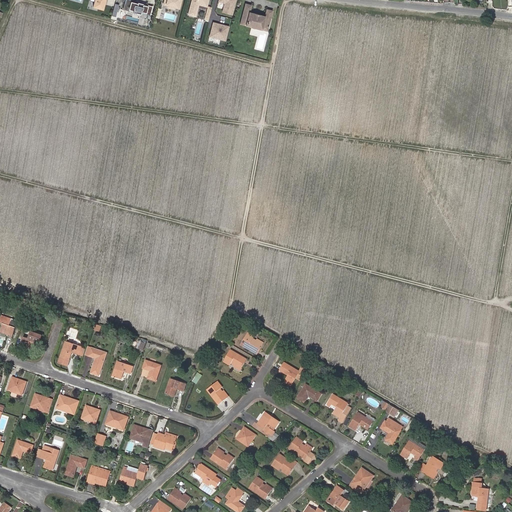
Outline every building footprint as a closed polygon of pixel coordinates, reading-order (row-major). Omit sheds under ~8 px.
[(93,0),(92,6),(102,9),(104,0),(93,0)] [(122,8),(128,10),(128,9),(133,10),(133,11),(140,13),(141,12),(150,14),(152,6),(147,4),(147,5),(137,2),(135,2),(136,0),(133,0),(125,0),(124,5),(124,4),(122,8)] [(190,0),(187,14),(194,16),(198,4),(206,6),(207,0),(190,0)] [(217,0),(218,1),(224,3),(222,11),(231,14),(234,0),(217,0)] [(245,3),(239,24),(267,31),(272,10),(266,9),(264,16),(249,12),(251,5),(245,3)] [(212,22),(208,36),(224,40),(228,26),(212,22)] [(10,334),(9,335),(13,336),(17,323),(17,321),(12,319),(12,320),(1,316),(0,320),(0,322),(3,324),(0,331),(10,334)] [(31,332),(29,339),(23,337),(20,345),(33,349),(35,341),(39,342),(41,336),(31,332)] [(263,344),(257,340),(253,339),(255,337),(248,333),(242,345),(257,354),(263,344)] [(59,362),(67,365),(72,352),(79,354),(81,347),(65,342),(59,362)] [(91,348),(89,356),(96,358),(91,373),(100,375),(106,352),(91,348)] [(235,365),(241,369),(247,359),(231,350),(224,362),(230,365),(231,363),(235,365)] [(148,379),(156,381),(162,366),(146,361),(144,369),(151,371),(148,379)] [(131,374),(133,367),(117,362),(112,376),(121,379),(124,371),(131,374)] [(299,372),(285,363),(280,371),(289,376),(285,382),(291,385),(296,377),(301,381),(307,371),(302,368),(299,372)] [(26,382),(12,377),(8,390),(12,392),(11,396),(16,397),(17,393),(22,395),(26,382)] [(174,396),(177,389),(184,391),(186,384),(171,379),(166,393),(174,396)] [(227,397),(223,392),(221,389),(222,388),(218,382),(208,390),(219,404),(227,397)] [(317,401),(322,394),(306,385),(298,398),(305,402),(309,396),(317,401)] [(42,408),(42,411),(48,413),(53,400),(35,394),(31,407),(36,409),(37,407),(42,408)] [(67,409),(67,412),(75,414),(79,401),(61,395),(57,409),(62,410),(62,408),(67,409)] [(332,404),(337,407),(333,414),(340,418),(339,420),(343,423),(351,408),(347,406),(348,403),(334,395),(328,405),(330,407),(332,404)] [(92,419),(91,422),(96,424),(100,410),(86,405),(82,419),(86,420),(87,418),(92,419)] [(390,405),(386,412),(393,416),(398,409),(390,405)] [(117,425),(116,428),(124,431),(129,417),(111,411),(106,424),(111,426),(112,423),(117,425)] [(274,440),(280,435),(269,428),(271,425),(275,428),(279,422),(265,413),(258,424),(265,429),(264,430),(271,435),(269,437),(274,440)] [(368,429),(373,421),(358,413),(350,427),(355,430),(359,424),(368,429)] [(387,422),(386,421),(381,428),(390,433),(385,440),(393,445),(401,431),(403,427),(398,425),(399,424),(389,418),(387,422)] [(141,439),(140,442),(145,443),(149,429),(135,425),(131,439),(135,440),(136,437),(141,439)] [(245,428),(237,439),(248,447),(256,436),(245,428)] [(173,448),(175,442),(176,437),(170,435),(169,436),(159,433),(159,434),(155,433),(151,444),(155,445),(155,447),(164,450),(165,448),(172,451),(173,448)] [(97,444),(104,447),(107,437),(99,434),(96,444),(97,444)] [(311,450),(305,446),(302,444),(303,442),(297,438),(290,449),(304,459),(309,463),(312,458),(308,454),(310,451),(311,450)] [(31,453),(34,445),(18,440),(13,456),(21,458),(23,451),(31,453)] [(414,457),(418,460),(424,450),(410,441),(401,455),(407,459),(411,452),(415,455),(414,457)] [(49,453),(42,450),(42,451),(40,457),(47,460),(44,467),(53,470),(59,451),(51,448),(49,453)] [(223,454),(217,450),(211,459),(226,469),(234,458),(228,454),(227,455),(224,453),(223,454)] [(74,477),(77,466),(85,468),(87,460),(72,455),(65,474),(74,477)] [(283,470),(289,474),(295,465),(291,462),(280,455),(273,466),(278,469),(279,467),(283,470)] [(433,477),(436,471),(438,468),(441,469),(444,464),(433,456),(428,465),(424,472),(433,477)] [(125,467),(120,484),(123,485),(123,483),(134,486),(137,478),(144,480),(148,467),(141,464),(138,471),(125,467)] [(196,474),(201,477),(205,480),(203,482),(209,486),(211,483),(216,487),(220,480),(215,477),(216,474),(202,465),(196,474)] [(93,480),(92,484),(95,485),(95,483),(106,486),(110,474),(92,468),(89,478),(93,480)] [(352,483),(363,491),(367,485),(365,483),(369,477),(372,478),(373,476),(362,468),(352,483)] [(271,489),(265,485),(263,483),(264,481),(258,478),(251,489),(265,498),(271,489)] [(349,487),(361,495),(363,491),(352,483),(349,487)] [(487,503),(488,496),(489,489),(482,488),(482,484),(473,483),(472,494),(480,495),(478,510),(487,510),(487,503)] [(345,490),(338,484),(335,488),(336,488),(330,496),(333,498),(329,502),(334,506),(335,504),(343,510),(350,501),(342,495),(345,490)] [(236,490),(243,495),(245,491),(238,487),(236,490)] [(243,495),(236,490),(233,488),(227,497),(230,499),(227,504),(238,511),(240,511),(244,506),(238,502),(243,495)] [(336,488),(335,488),(326,500),(329,502),(333,498),(330,496),(336,488)] [(181,495),(175,491),(169,499),(183,509),(190,498),(185,494),(183,497),(180,496),(181,495)] [(402,496),(392,511),(394,511),(407,511),(414,503),(402,496)] [(169,511),(171,509),(160,501),(152,511),(169,511)] [(4,503),(0,508),(0,511),(8,511),(11,508),(4,503)]
